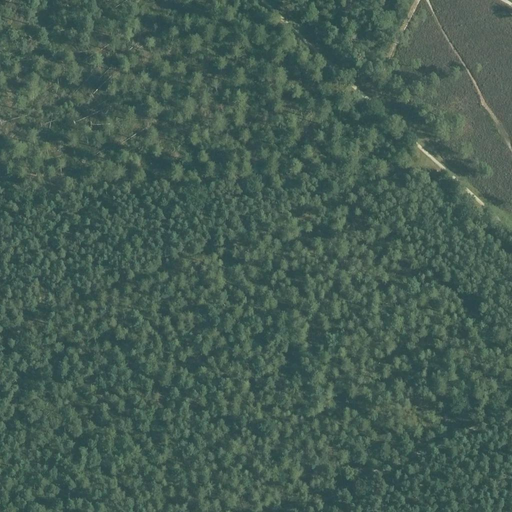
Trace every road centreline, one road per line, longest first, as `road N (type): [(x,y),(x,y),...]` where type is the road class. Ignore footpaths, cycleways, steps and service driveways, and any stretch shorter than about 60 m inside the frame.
road 1 (track): [(0,338),(442,157)]
road 2 (track): [(297,511),(511,409)]
road 3 (track): [(511,222),(371,92)]
